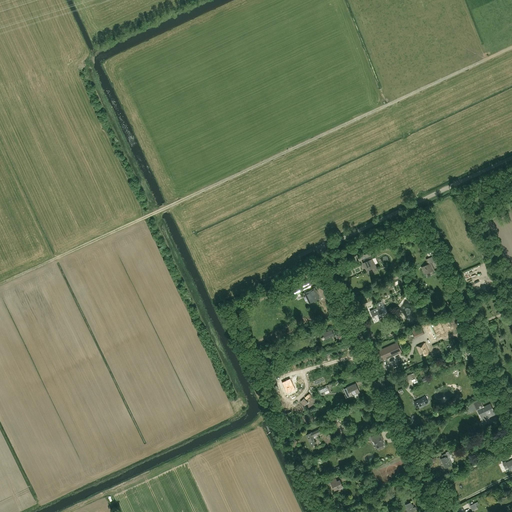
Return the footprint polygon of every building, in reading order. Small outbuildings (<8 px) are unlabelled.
[(442,247),(438,249),(440,254),(438,256),(439,258),(446,255),(442,247)] [(312,248),(298,255),(300,259),(314,252),(312,248)] [(370,260),(364,263),(367,271),(373,268),(374,271),(377,270),(371,256),(368,258),(370,260)] [(432,273),(435,271),(429,258),(426,259),(428,264),(421,267),(424,274),(431,272),(432,273)] [(292,296),(303,290),(301,286),(290,292),(292,296)] [(314,287),(304,293),(304,294),(306,294),(310,301),(319,297),(314,287)] [(378,315),(383,313),(380,307),(383,305),(381,301),(376,304),(377,308),(370,311),(373,317),(378,315)] [(441,336),(435,322),(425,327),(432,340),(441,336)] [(421,326),(412,330),(416,338),(424,334),(421,326)] [(332,330),(323,334),(326,339),(330,337),(330,336),(334,334),(332,330)] [(380,362),(402,352),(398,342),(375,352),(380,362)] [(425,343),(417,347),(421,357),(429,353),(425,343)] [(291,378),(282,382),(285,389),(287,393),(289,392),(296,389),(291,378)] [(356,383),(347,388),(351,397),(360,393),(356,383)] [(323,388),(319,390),(322,395),(325,394),(324,392),(329,390),(327,386),(323,388)] [(425,397),(415,402),(417,408),(428,403),(425,397)] [(497,409),(494,410),(491,404),(481,409),(483,414),(492,410),(493,413),(497,411),(497,409)] [(312,432),(306,435),(311,445),(316,443),(313,436),(322,433),(320,429),(312,433),(312,432)] [(379,433),(371,437),(373,441),(374,440),(377,448),(383,445),(379,433)] [(446,453),(447,456),(441,459),(445,468),(452,465),(449,458),(450,457),(449,456),(450,455),(449,451),(446,453)] [(506,462),(503,463),(506,469),(508,468),(510,471),(511,469),(511,460),(507,463),(506,462)] [(332,485),(335,490),(343,486),(340,480),(331,484),(330,480),(327,482),(329,486),(332,485)] [(408,511),(411,511),(417,510),(415,507),(413,508),(411,502),(405,505),(408,511)]
